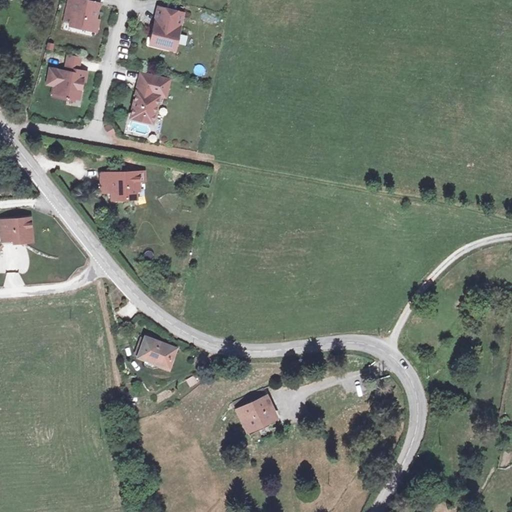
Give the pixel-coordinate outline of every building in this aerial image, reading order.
[(71,0),(68,15),(75,16),(74,24),(92,28),(94,18),(99,19),(102,3),(87,0),(71,0)] [(187,13),(162,7),(154,43),(178,49),(187,13)] [(102,19),(99,19),(94,18),(92,28),(99,29),(102,19)] [(69,68),(69,71),(74,72),(75,69),(80,70),(83,57),(72,55),(69,68)] [(194,74),(204,75),(204,66),(195,65),(194,74)] [(58,84),(56,95),(70,98),(71,96),(77,97),(79,87),(84,88),(86,80),(88,80),(90,72),(80,70),(75,69),(74,72),(69,71),(53,68),(50,83),(58,84)] [(145,72),(134,117),(155,122),(162,94),(163,91),(169,93),(173,78),(145,72)] [(113,124),(107,128),(112,136),(118,132),(113,124)] [(140,174),(105,175),(104,185),(113,185),(113,194),(113,202),(137,202),(137,193),(140,193),(140,183),(140,174)] [(101,194),(113,194),(113,185),(104,185),(105,175),(100,175),(101,194)] [(30,238),(27,219),(0,221),(0,242),(18,241),(20,244),(23,247),(30,238)] [(141,360),(159,367),(163,356),(174,360),(178,350),(149,337),(141,360)] [(163,356),(159,367),(170,371),(174,360),(163,356)] [(233,412),(243,433),(276,419),(267,397),(233,412)]
